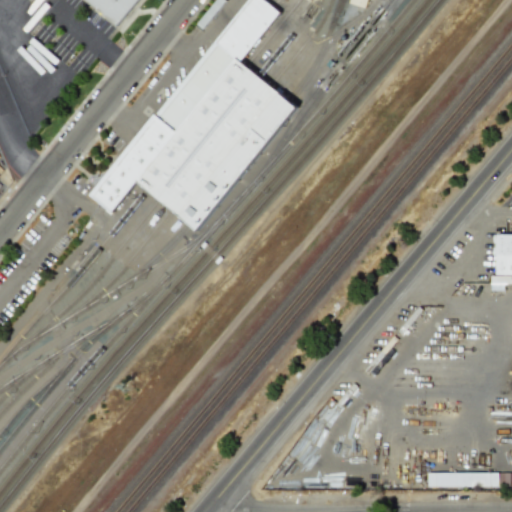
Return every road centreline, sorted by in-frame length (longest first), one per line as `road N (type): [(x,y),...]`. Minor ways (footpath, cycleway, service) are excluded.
road 1 (track): [(80,511),(511,0)]
road 2 (tertiary): [(511,149),(205,511)]
road 3 (residential): [(191,0),(0,238)]
